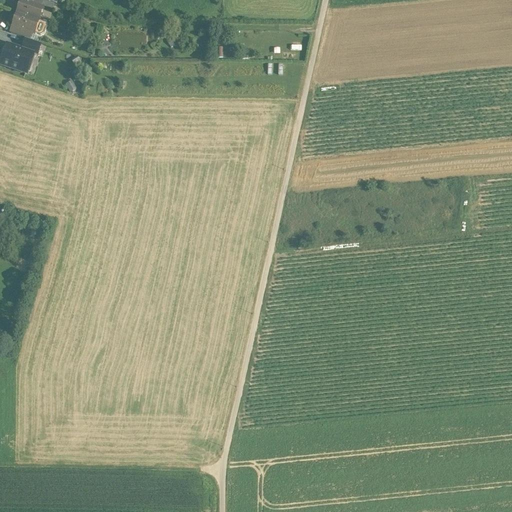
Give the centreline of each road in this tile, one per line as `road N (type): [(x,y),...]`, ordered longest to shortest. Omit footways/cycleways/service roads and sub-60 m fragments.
road 1 (track): [(221,511),(227,440),(325,0)]
road 2 (track): [(222,468),(0,467)]
